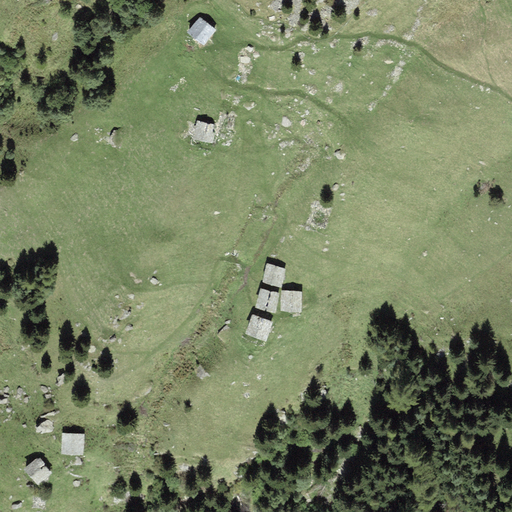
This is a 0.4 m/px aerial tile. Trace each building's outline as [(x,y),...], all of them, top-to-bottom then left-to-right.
[(195,19),(186,35),(203,45),(212,29),(195,19)] [(198,118),(193,140),(215,144),(219,123),(198,118)] [(284,268),(267,264),(265,280),(280,286),(284,268)] [(259,288),(254,305),(271,313),(276,294),(259,288)] [(301,289),(283,289),(281,312),(301,313),(301,289)] [(254,315),(246,331),(265,341),(273,324),(254,315)] [(85,436),(65,433),(62,452),(82,455),(85,436)] [(40,457),(24,468),(36,485),(52,474),(40,457)]
